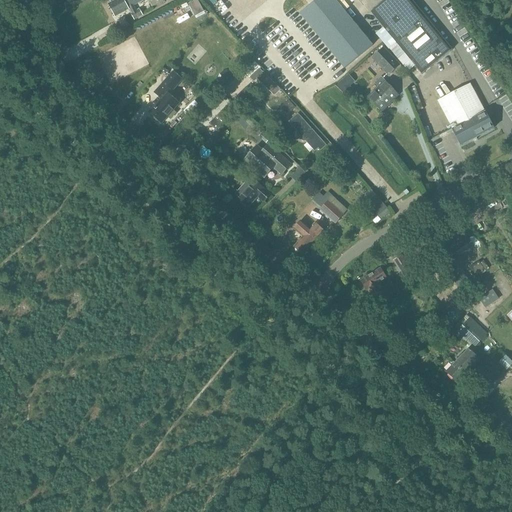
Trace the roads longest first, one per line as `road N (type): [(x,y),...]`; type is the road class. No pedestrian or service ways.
road 1 (unknown): [(511,487),(461,440),(246,303),(0,62)]
road 2 (unclassified): [(314,293),(0,22)]
road 3 (unclassified): [(511,466),(314,293)]
road 4 (residential): [(314,293),(360,246),(511,166)]
